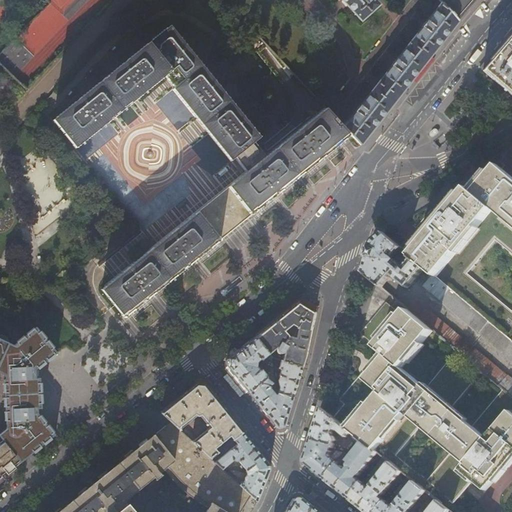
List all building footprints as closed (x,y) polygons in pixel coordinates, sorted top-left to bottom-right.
[(342,0),(348,6),(362,21),(379,6),(374,0),(342,0)] [(437,0),(434,7),(436,10),(377,85),(342,127),(349,134),(360,144),(370,131),(371,130),(396,99),(407,85),(423,64),(444,37),(458,20),(439,0),(437,0)] [(475,0),(439,0),(458,20),(469,7),(475,0)] [(135,101),(164,78),(193,55),(170,26),(53,120),(76,149),(113,119),(135,101)] [(511,36),(497,54),(493,51),(487,58),(479,68),(511,96),(511,95),(511,36)] [(36,72),(22,43),(0,53),(0,58),(12,84),(36,72)] [(193,55),(164,78),(169,83),(173,89),(172,90),(203,128),(230,161),(233,158),(253,142),(259,137),(193,55)] [(230,187),(250,211),(286,182),(299,172),(321,154),(339,139),(343,135),(344,134),(347,137),(349,134),(342,127),(325,108),(317,116),(265,158),(246,174),(230,187)] [(265,158),(253,142),(233,158),(246,174),(265,158)] [(480,185),(474,193),(511,224),(511,176),(497,165),(495,167),(480,185)] [(230,187),(201,210),(221,235),(250,211),(230,187)] [(511,224),(474,193),(468,188),(448,211),(442,218),(434,212),(413,238),(403,249),(425,269),(434,276),(511,342),(511,224)] [(221,235),(201,210),(102,289),(122,314),(148,293),(175,272),(186,263),(221,235)] [(372,244),(369,257),(363,272),(367,275),(383,288),(393,276),(409,289),(425,269),(403,249),(384,233),(379,237),(377,238),(376,239),(375,241),(374,241),(374,242),(373,243),(372,244)] [(414,305),(410,310),(434,330),(457,349),(482,370),(511,395),(511,342),(434,276),(425,288),(511,361),(511,377),(509,375),(508,376),(431,313),(430,314),(426,311),(424,313),(414,305)] [(275,349),(276,350),(276,351),(277,352),(279,353),(282,354),(283,354),(281,361),(302,367),(305,358),(309,340),(315,312),(298,302),(275,320),(255,337),(269,354),(271,357),(271,358),(279,360),(280,356),(277,355),(276,356),(274,356),(272,354),(271,352),(275,349)] [(360,333),(376,346),(402,316),(386,302),(360,333)] [(379,348),(381,350),(403,368),(434,330),(410,310),(408,309),(402,316),(376,346),(379,348)] [(56,352),(36,327),(13,346),(9,343),(0,361),(0,372),(8,376),(8,381),(6,381),(6,429),(0,433),(0,436),(3,440),(21,462),(42,444),(55,434),(38,412),(37,397),(36,381),(35,370),(42,364),(56,352)] [(0,361),(9,343),(8,340),(0,336),(0,361)] [(269,354),(255,337),(241,348),(228,358),(227,366),(237,378),(242,383),(248,392),(267,378),(267,376),(260,367),(258,368),(257,366),(257,361),(260,359),(261,360),(269,354)] [(381,350),(379,348),(336,397),(342,402),(331,415),(344,425),(377,386),(361,373),(381,350)] [(482,370),(457,349),(425,387),(427,389),(450,408),(482,370)] [(425,387),(403,368),(381,350),(361,373),(377,386),(344,425),(358,437),(375,451),(406,414),(427,389),(425,387)] [(298,382),(302,367),(281,361),(280,361),(277,370),(280,371),(278,376),(279,376),(278,380),(279,388),(277,393),(282,394),(283,394),(293,397),(298,382)] [(273,385),(273,383),(267,378),(248,392),(265,412),(277,426),(284,425),(293,397),(283,394),(282,394),(277,393),(275,396),(271,389),(273,387),(272,385),(273,385)] [(233,440),(243,432),(218,401),(204,384),(197,384),(180,398),(161,413),(164,415),(171,422),(185,435),(189,432),(185,428),(181,427),(195,415),(197,416),(200,416),(209,427),(192,441),(210,458),(213,456),(218,452),(215,449),(216,448),(230,437),(233,440)] [(450,408),(427,389),(406,414),(465,462),(486,436),(450,408)] [(511,408),(509,406),(493,424),(500,430),(491,441),(486,436),(465,462),(459,470),(473,481),(474,479),(487,489),(495,479),(498,482),(511,465),(511,408)] [(358,437),(344,425),(331,415),(324,410),(321,407),(316,424),(311,439),(334,446),(336,441),(332,434),(334,432),(338,431),(342,434),(341,436),(344,438),(345,437),(346,438),(350,434),(354,441),(355,440),(358,437)] [(186,492),(208,507),(216,511),(239,511),(250,495),(237,483),(235,481),(232,478),(222,469),(210,458),(192,441),(185,435),(171,422),(165,427),(154,435),(143,444),(164,469),(178,484),(186,492)] [(233,440),(236,444),(216,460),(213,456),(210,458),(222,469),(234,460),(236,461),(239,461),(241,464),(240,466),(242,468),(243,467),(246,470),(253,465),(251,462),(260,454),(250,441),(243,432),(233,440)] [(375,451),(358,437),(355,440),(361,444),(348,460),(347,460),(345,463),(348,465),(349,468),(347,470),(340,464),(342,462),(340,460),(325,479),(337,488),(349,498),(362,482),(358,478),(376,456),(380,459),(382,456),(375,451)] [(330,456),(333,450),(336,451),(337,447),(334,446),(311,439),(308,448),(305,458),(307,465),(314,470),(325,479),(340,460),(337,458),(336,461),(330,456)] [(3,440),(0,442),(0,478),(3,476),(1,475),(5,471),(7,473),(11,470),(21,462),(3,440)] [(154,477),(156,479),(162,474),(160,472),(164,469),(143,444),(135,450),(97,481),(71,502),(58,511),(110,511),(123,502),(147,482),(154,477)] [(251,462),(253,465),(246,470),(246,475),(244,477),(243,481),(241,483),(239,481),(237,483),(250,495),(257,501),(262,488),(269,471),(268,463),(260,454),(251,462)] [(381,497),(401,471),(390,462),(371,485),(372,486),(370,488),(364,483),(366,481),(364,479),(362,482),(349,498),(360,507),(366,511),(377,511),(386,500),(381,497)] [(511,511),(511,465),(498,482),(495,479),(487,489),(474,479),(473,481),(455,504),(451,501),(446,507),(449,509),(451,511),(511,511)] [(407,511),(425,490),(413,481),(395,504),(394,506),(388,501),(389,499),(388,498),(386,500),(377,511),(407,511)] [(446,511),(449,509),(446,507),(429,494),(427,497),(434,503),(426,511),(446,511)] [(318,511),(301,498),(293,499),(285,511),(318,511)] [(110,511),(117,511),(126,505),(123,502),(110,511)]
